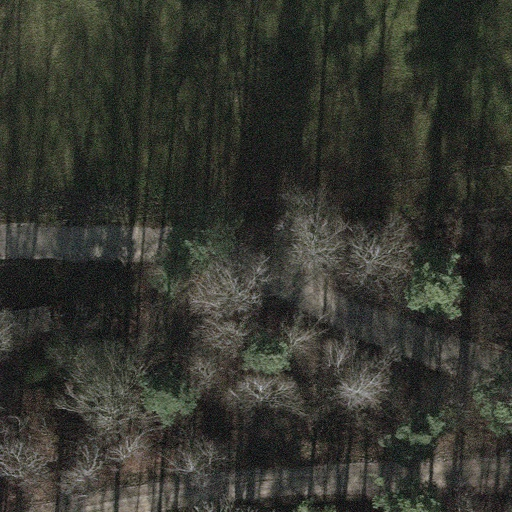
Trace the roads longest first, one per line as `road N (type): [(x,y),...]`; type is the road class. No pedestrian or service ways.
road 1 (track): [(0,248),(103,242),(253,261),(511,362)]
road 2 (track): [(80,511),(306,476),(511,467)]
